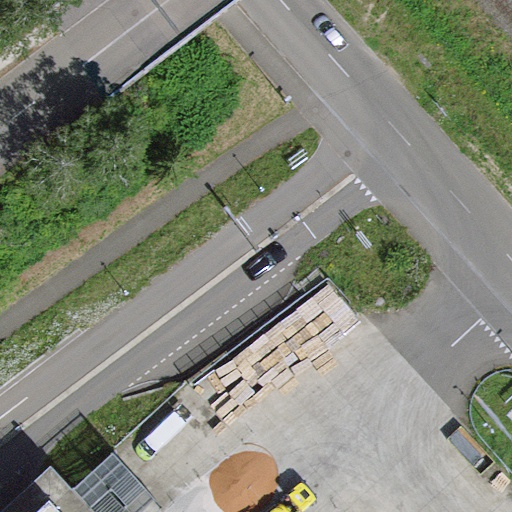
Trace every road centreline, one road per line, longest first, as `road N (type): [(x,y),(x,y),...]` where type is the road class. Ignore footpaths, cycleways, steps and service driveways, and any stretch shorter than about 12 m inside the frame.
road 1 (unclassified): [(511,259),(280,0)]
road 2 (tertiary): [(0,126),(169,0)]
